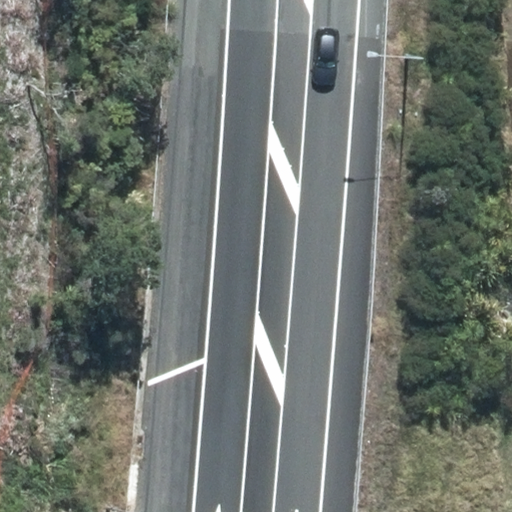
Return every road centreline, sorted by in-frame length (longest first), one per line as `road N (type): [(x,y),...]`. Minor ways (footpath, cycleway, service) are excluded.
road 1 (primary): [(324,0),(289,511)]
road 2 (primary): [(190,511),(221,0)]
